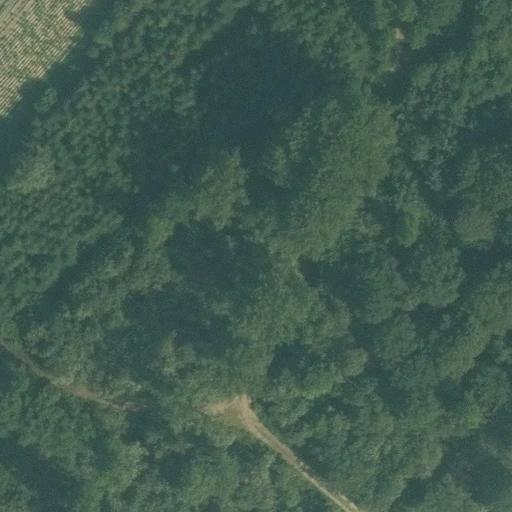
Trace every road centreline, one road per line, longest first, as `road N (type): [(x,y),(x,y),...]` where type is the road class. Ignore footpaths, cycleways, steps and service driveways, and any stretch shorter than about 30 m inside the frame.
road 1 (track): [(391,0),(396,61),(235,419)]
road 2 (track): [(355,511),(235,419),(93,393),(47,376),(0,343)]
